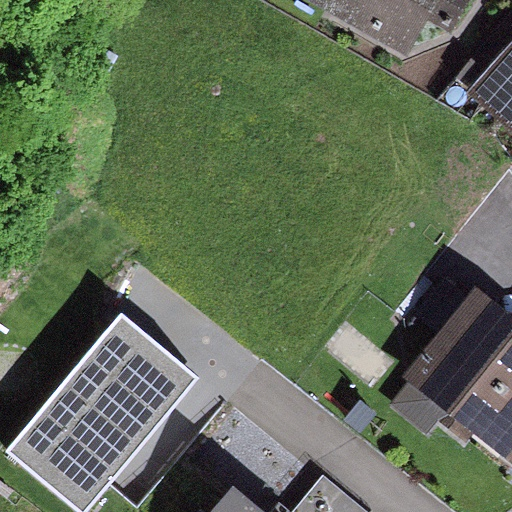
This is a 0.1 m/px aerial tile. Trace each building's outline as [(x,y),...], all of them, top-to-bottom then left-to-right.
[(456,0),(304,0),(419,66),(456,0)] [(511,51),(475,93),(511,126),(511,51)] [(511,320),(479,296),(415,384),(511,455),(511,320)] [(87,511),(197,382),(121,318),(8,453),(78,511),(87,511)] [(275,511),(251,491),(231,511),(275,511)]
